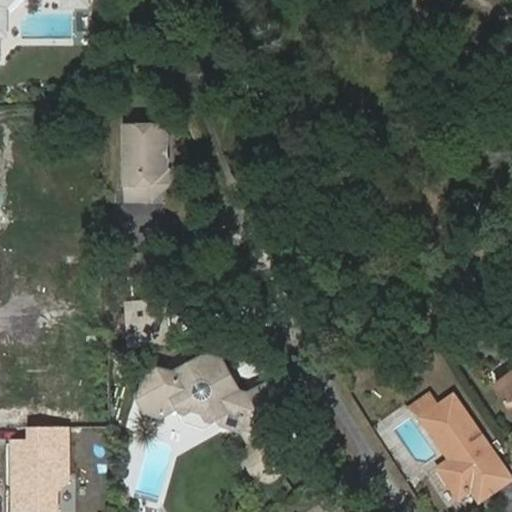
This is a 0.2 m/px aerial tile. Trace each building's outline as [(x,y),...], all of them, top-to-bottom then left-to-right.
[(0,0),(0,7),(5,2),(15,13),(27,0),(65,0),(65,12),(73,19),(88,19),(88,0),(0,0)] [(0,49),(7,49),(7,21),(15,13),(5,2),(0,7),(0,49)] [(160,127),(128,127),(128,199),(153,199),(153,184),(170,170),(170,136),(160,127)] [(161,253),(131,256),(134,284),(164,281),(161,253)] [(88,319),(90,264),(40,263),(38,317),(88,319)] [(166,293),(164,281),(134,284),(136,296),(166,293)] [(173,300),(137,304),(141,344),(178,340),(173,300)] [(279,383),(273,381),(246,397),(238,384),(231,382),(226,374),(228,367),(223,359),(208,355),(176,374),(160,370),(147,377),(140,401),(148,414),(163,418),(182,407),(190,421),(207,425),(231,411),(244,414),(253,429),(261,431),(292,413),(293,407),(279,383)] [(511,373),(495,386),(511,408),(511,373)] [(474,490),(481,502),(511,480),(511,477),(455,396),(439,407),(431,395),(410,409),(423,418),(452,460),(440,468),(461,499),(474,490)] [(69,485),(71,429),(29,428),(29,438),(14,437),(13,511),(60,511),(61,492),(69,485)] [(255,445),(250,464),(256,476),(275,481),(287,474),(291,455),(285,444),(266,439),(255,445)]
